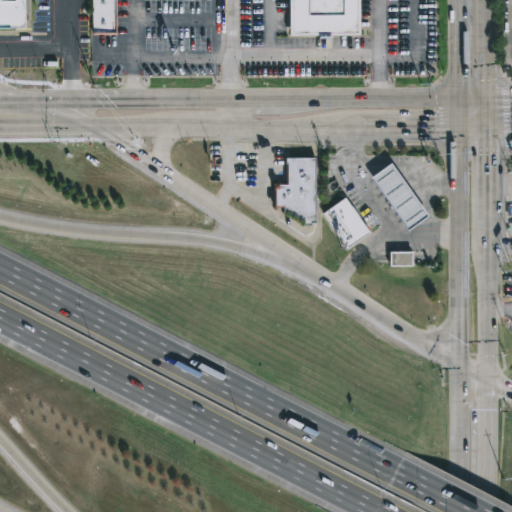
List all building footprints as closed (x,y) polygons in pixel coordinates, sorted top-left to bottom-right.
[(24,0),(24,29),(0,29),(0,0),(24,0)] [(94,36),(93,36),(93,0),(114,0),(114,36),(94,36)] [(359,0),(359,37),(288,37),(288,0),(359,0)] [(312,157),(312,222),(307,222),(307,224),(301,224),(301,219),(294,219),(294,214),(288,214),(288,210),(281,210),(281,207),(271,207),(271,184),(285,184),(285,163),(283,163),(283,157),(312,157)] [(426,213),(406,228),(369,176),(389,162),(426,213)] [(367,235),(345,251),(322,218),(344,202),(367,235)] [(418,256),(394,256),(394,240),(418,240),(418,256)] [(411,252),(389,253),(389,267),(412,266),(411,252)]
